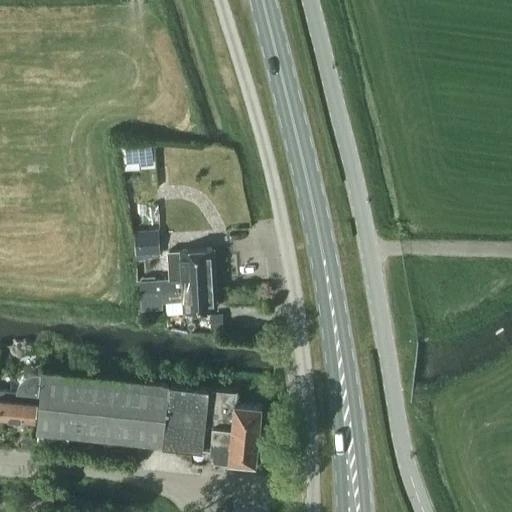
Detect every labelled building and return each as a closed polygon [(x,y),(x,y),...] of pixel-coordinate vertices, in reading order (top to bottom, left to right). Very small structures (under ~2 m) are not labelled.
[(115,144),(119,169),(156,167),(154,143),(135,142),(115,144)] [(137,259),(162,257),(160,240),(135,242),(137,259)] [(167,249),(168,278),(140,280),(141,290),(215,285),(212,246),(167,249)] [(163,306),(163,300),(183,298),(184,309),(217,307),(215,285),(141,290),(142,307),(163,306)] [(223,330),(222,313),(210,314),(212,330),(223,330)] [(256,461),(262,401),(235,398),(236,388),(169,381),(42,369),(36,430),(163,443),(210,448),(210,449),(215,457),(256,461)] [(18,386),(17,390),(0,388),(0,417),(36,422),(41,372),(38,371),(34,372),(31,373),(27,374),(24,377),(22,379),(20,382),(18,386)] [(68,442),(69,433),(38,430),(37,438),(68,442)] [(24,435),(22,446),(33,447),(34,437),(24,435)]
